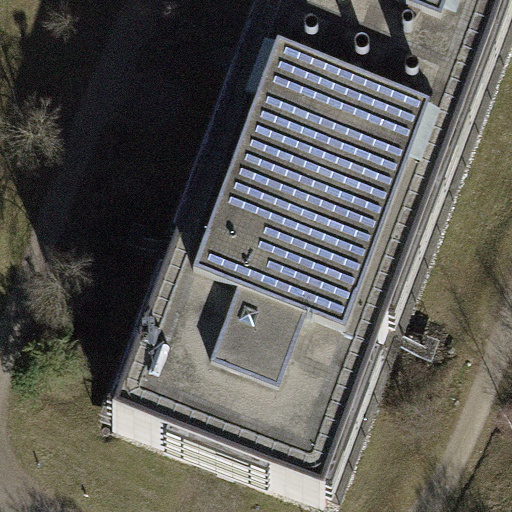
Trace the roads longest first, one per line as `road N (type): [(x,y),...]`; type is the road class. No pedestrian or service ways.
road 1 (track): [(0,367),(142,0)]
road 2 (track): [(511,321),(458,459),(426,511)]
